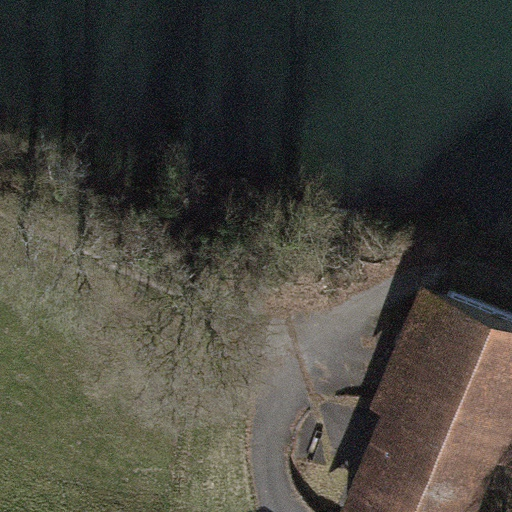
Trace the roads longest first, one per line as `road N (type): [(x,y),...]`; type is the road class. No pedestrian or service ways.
road 1 (track): [(511,291),(418,264),(313,274),(244,341)]
road 2 (track): [(282,511),(248,440),(244,341)]
